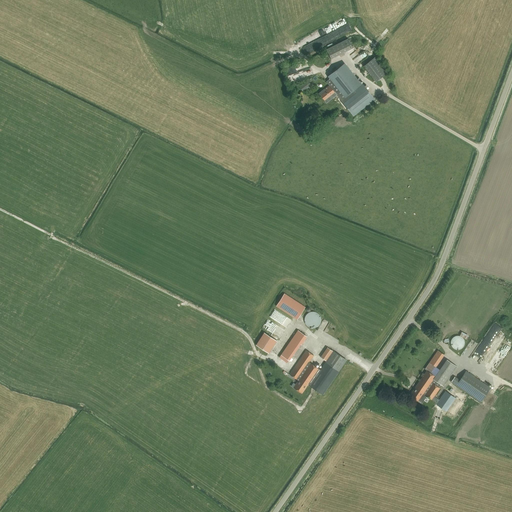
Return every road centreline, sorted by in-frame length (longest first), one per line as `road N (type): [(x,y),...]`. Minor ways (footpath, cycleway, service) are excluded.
road 1 (unclassified): [(274,511),(439,269),(511,74)]
road 2 (track): [(313,389),(300,408),(267,387),(242,330),(0,209)]
